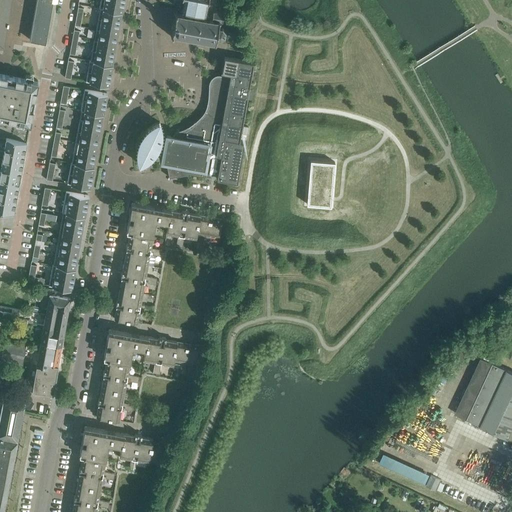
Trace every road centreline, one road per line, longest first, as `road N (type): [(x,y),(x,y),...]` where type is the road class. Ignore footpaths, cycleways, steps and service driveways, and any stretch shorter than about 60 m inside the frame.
road 1 (residential): [(39,511),(58,416),(75,390),(110,177)]
road 2 (residential): [(110,177),(119,130),(148,79),(145,0)]
road 3 (residential): [(245,204),(110,177)]
